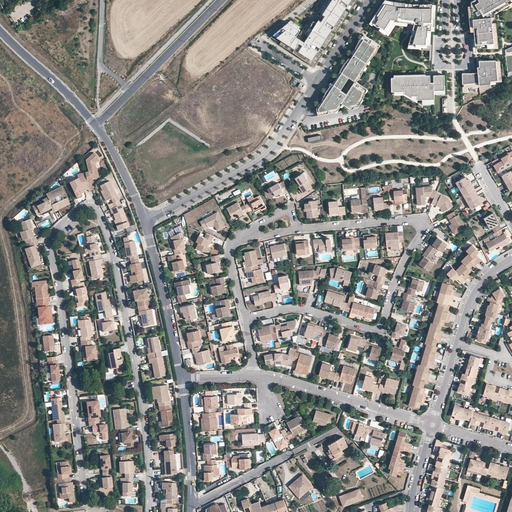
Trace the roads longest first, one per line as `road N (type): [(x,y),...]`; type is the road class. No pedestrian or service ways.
road 1 (residential): [(148,511),(141,394),(112,255),(98,211),(85,206),(52,230),(49,242),(83,490),(97,511)]
road 2 (residential): [(295,230),(421,224),(380,326),(295,307),(245,318)]
road 3 (residential): [(143,221),(267,153),(317,81)]
road 4 (residential): [(432,424),(257,377)]
road 5 (residential): [(335,430),(190,508)]
road 6 (residential): [(180,379),(143,221)]
road 7 (residential): [(96,126),(0,32)]
road 8 (residential): [(190,508),(180,379)]
road 9 (residential): [(221,0),(131,90)]
